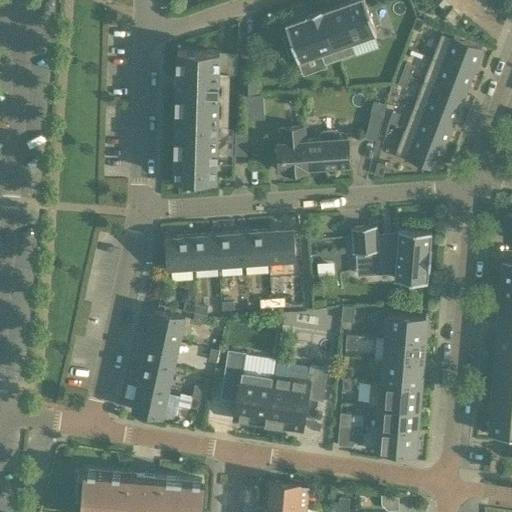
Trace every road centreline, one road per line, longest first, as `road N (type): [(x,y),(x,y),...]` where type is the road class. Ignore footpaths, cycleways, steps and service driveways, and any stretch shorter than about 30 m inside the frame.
road 1 (residential): [(0,418),(24,24),(0,20)]
road 2 (residential): [(474,187),(137,209)]
road 3 (residential): [(444,481),(474,187)]
road 4 (residential): [(137,209),(92,428)]
road 5 (residential): [(239,451),(444,481)]
road 6 (residential): [(146,36),(137,209)]
road 7 (residential): [(92,428),(239,451)]
